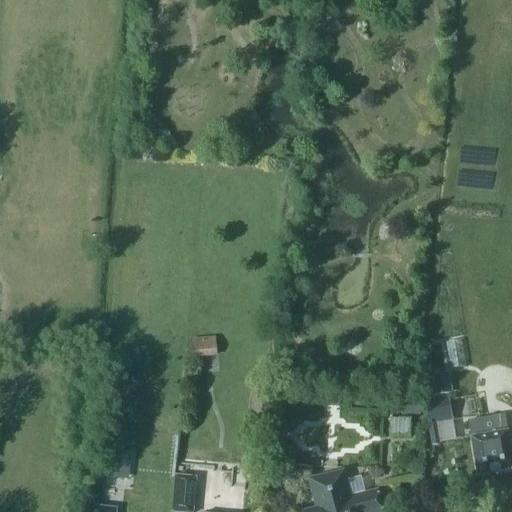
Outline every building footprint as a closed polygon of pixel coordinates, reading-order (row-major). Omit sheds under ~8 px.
[(215,336),(189,338),(190,357),(216,356),(215,336)] [(431,378),(434,398),(448,395),(444,376),(431,378)] [(389,398),(388,412),(401,413),(401,417),(419,419),(420,406),(401,405),(401,399),(389,398)] [(424,402),(428,426),(443,423),(440,400),(424,402)] [(472,439),(478,477),(511,470),(511,456),(510,445),(511,443),(511,437),(508,435),(508,433),(505,416),(469,422),(472,439)] [(391,421),(389,435),(406,436),(408,422),(391,421)] [(380,511),(376,492),(351,498),(345,471),(309,480),(316,511),(313,511),(380,511)] [(172,511),(192,511),(195,479),(175,477),(172,511)]
